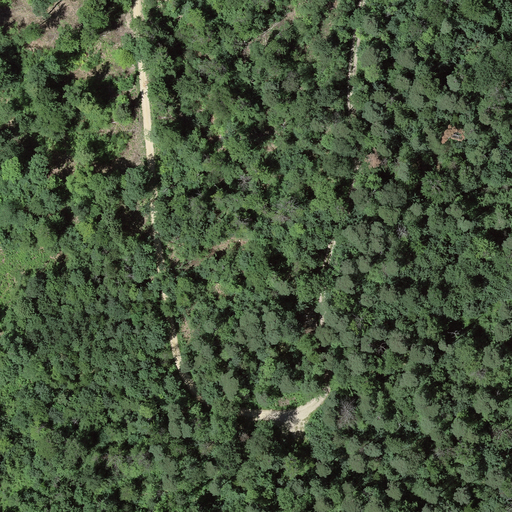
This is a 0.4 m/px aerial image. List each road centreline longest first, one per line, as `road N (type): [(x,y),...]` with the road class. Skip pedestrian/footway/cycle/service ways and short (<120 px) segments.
road 1 (track): [(135,0),(176,356),(194,390),(231,411),(268,413),(302,412),(331,381),(324,294),(355,184),(352,32),(364,0)]
road 2 (track): [(0,200),(65,471),(83,511)]
